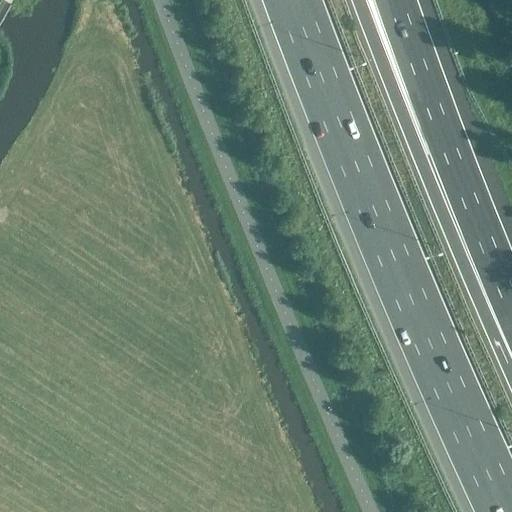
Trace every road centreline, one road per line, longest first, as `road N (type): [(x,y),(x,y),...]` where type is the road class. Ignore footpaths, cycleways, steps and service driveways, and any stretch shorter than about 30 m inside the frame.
road 1 (motorway): [(296,0),(505,511)]
road 2 (motorway): [(511,345),(443,215),(359,0)]
road 3 (motorway): [(511,335),(396,0)]
